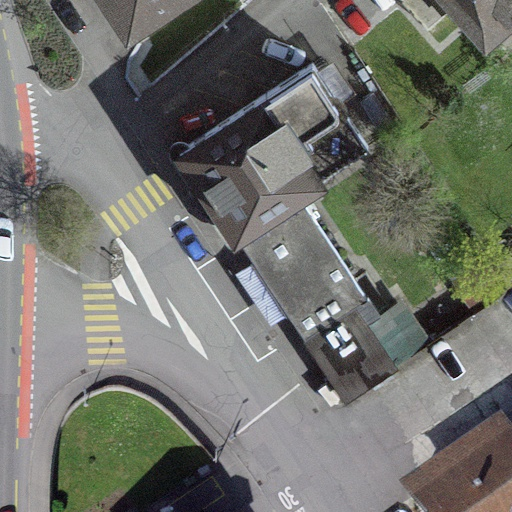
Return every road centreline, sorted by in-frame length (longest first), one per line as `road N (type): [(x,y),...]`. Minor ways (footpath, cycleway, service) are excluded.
road 1 (residential): [(259,419),(200,303),(101,166),(71,138),(0,98)]
road 2 (residential): [(0,322),(137,335),(259,419)]
